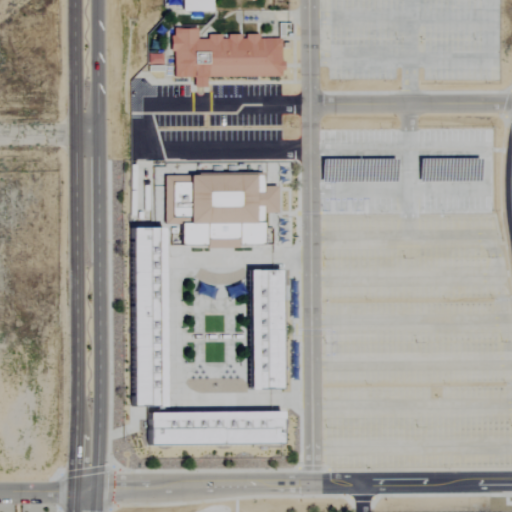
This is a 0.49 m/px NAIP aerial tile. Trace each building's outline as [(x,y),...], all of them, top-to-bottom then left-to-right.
[(182,0),(212,0),(212,11),(182,11),(182,0)] [(173,75),(192,75),(192,86),(205,87),(205,76),(280,76),(279,70),(283,70),(283,61),(279,60),(279,38),(258,38),(258,33),(244,33),(244,38),(240,38),(240,33),(225,33),(225,38),(220,38),(220,33),(207,33),(207,39),(196,39),(196,28),(172,28),(172,35),(168,35),(169,51),(173,51),(173,75)] [(146,66),(162,66),(162,54),(146,54),(146,66)] [(177,225),(160,225),(160,175),(259,174),(259,187),(273,187),(273,214),(259,214),(260,246),(234,246),(234,249),(202,249),(202,247),(177,247),(177,225)] [(126,230),(159,230),(160,409),(128,409),(126,230)] [(244,272),(277,272),(278,392),(245,392),(244,272)] [(144,415),(144,448),(278,447),(279,414),(144,415)]
